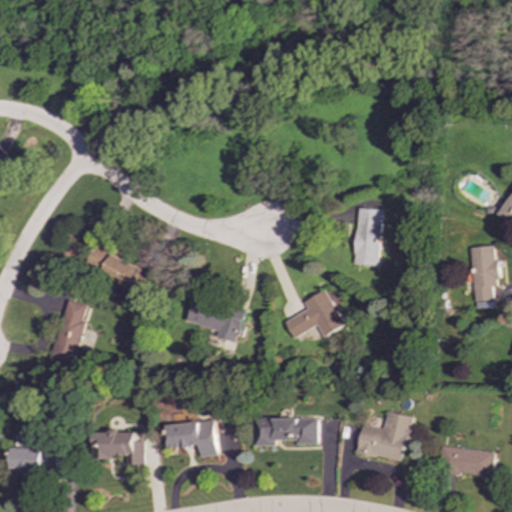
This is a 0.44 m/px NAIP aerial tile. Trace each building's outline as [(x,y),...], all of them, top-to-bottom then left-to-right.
[(387,210),(363,209),(361,265),(386,266),(387,210)] [(144,293),(154,274),(98,246),(89,265),(144,293)] [(480,248),(486,310),(505,308),(503,288),(510,287),(507,260),(504,260),(503,246),(480,248)] [(191,321),(216,329),(214,335),(242,343),(250,314),(229,308),(231,300),(200,291),(191,321)] [(292,321),(300,338),(325,326),(332,339),(352,329),(334,291),(310,302),(315,310),(292,321)] [(82,332),(91,307),(71,300),(63,325),(82,332)] [(426,417),(401,412),(397,429),(376,424),(370,452),(416,463),(426,417)] [(329,418),(265,419),(266,447),(287,446),(287,441),(308,440),(308,445),(330,444),(329,418)] [(225,456),(222,421),(174,425),(176,450),(208,448),(209,457),(225,456)] [(149,442),(140,442),(140,432),(100,431),(100,447),(107,447),(107,458),(130,458),(130,467),(149,467),(149,442)] [(509,453),(455,445),(451,471),(505,479),(509,453)] [(59,475),(60,450),(13,448),(13,468),(19,469),(19,473),(59,475)]
